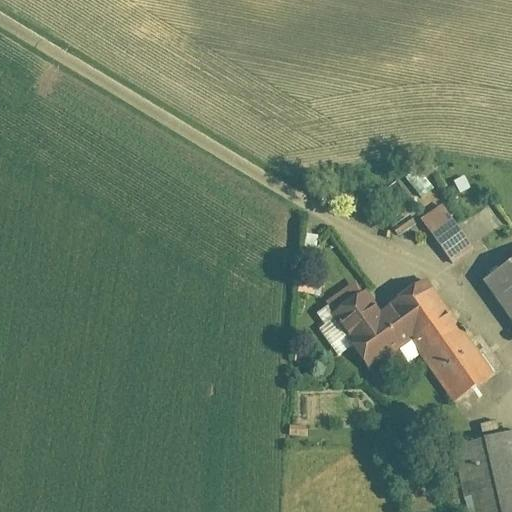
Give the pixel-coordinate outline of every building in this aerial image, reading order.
[(422,222),(452,265),(475,250),(444,206),(422,222)] [(511,264),(485,283),(511,320),(511,264)] [(298,277),(295,292),(317,297),(320,281),(298,277)] [(360,288),(325,314),(369,374),(406,347),(457,415),(501,382),(427,281),(381,315),(360,288)] [(511,511),(511,437),(461,448),(474,511),(511,511)]
